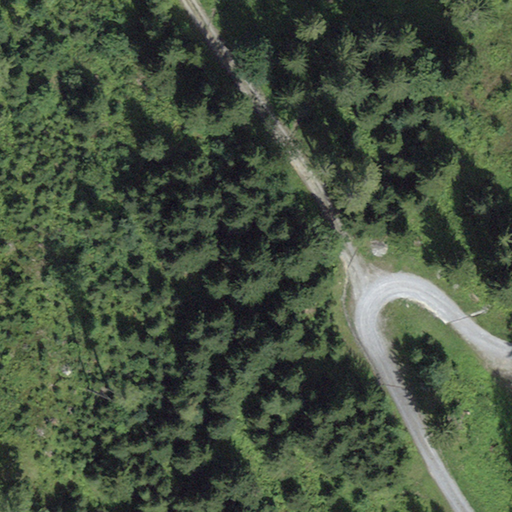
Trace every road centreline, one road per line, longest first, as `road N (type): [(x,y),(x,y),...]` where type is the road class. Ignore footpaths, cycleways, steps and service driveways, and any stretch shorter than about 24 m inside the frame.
road 1 (track): [(374,298),(320,180),(194,0)]
road 2 (track): [(464,511),(367,334),(374,298)]
road 3 (track): [(374,298),(393,285),(417,288),(511,352)]
